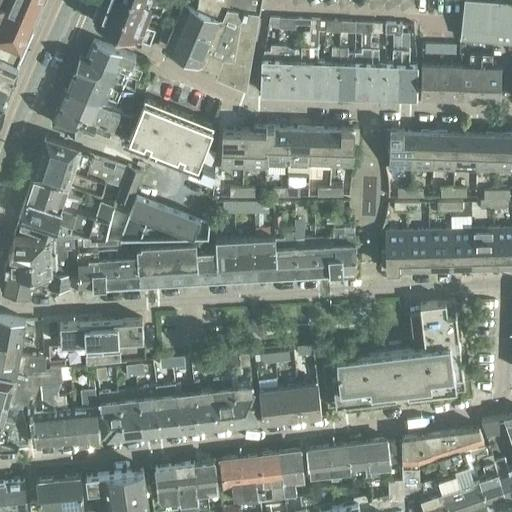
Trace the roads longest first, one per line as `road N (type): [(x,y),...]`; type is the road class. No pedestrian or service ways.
road 1 (residential): [(0,466),(263,445),(511,408)]
road 2 (residential): [(511,283),(33,309),(0,303)]
road 3 (residential): [(252,101),(371,114),(511,112)]
road 4 (residential): [(63,16),(148,50),(175,73),(226,96),(252,101)]
road 5 (tertiary): [(0,176),(63,16)]
road 6 (residential): [(287,0),(455,7)]
